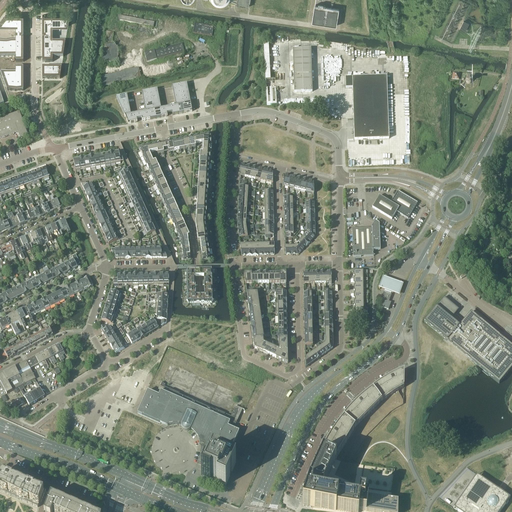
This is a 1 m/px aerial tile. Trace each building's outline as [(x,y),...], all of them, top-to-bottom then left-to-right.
[(339,9),(322,6),(314,5),(312,23),(336,26),(339,9)] [(16,42),(0,41),(0,57),(16,57),(16,62),(23,62),(23,37),(22,37),(22,32),(23,32),(23,15),(5,15),(0,22),(0,26),(16,26),(16,42)] [(70,15),(42,15),(42,32),(44,32),(44,37),(42,37),(42,38),(42,62),(45,62),(53,62),(53,57),(63,57),(65,42),(53,42),(53,37),(53,32),(53,27),(68,27),(70,15)] [(157,22),(118,15),(117,21),(156,28),(157,22)] [(356,17),(347,15),(346,20),(350,20),(349,27),(354,28),(356,17)] [(468,23),(464,21),(460,29),(465,31),(468,23)] [(122,23),(121,29),(133,31),(151,34),(152,28),(122,23)] [(212,37),(213,34),(214,26),(194,23),(193,34),(212,37)] [(114,32),(107,31),(102,61),(117,64),(119,50),(114,43),(112,43),(114,32)] [(268,42),(263,43),(267,105),(277,105),(275,80),(270,80),(268,42)] [(158,58),(184,52),(182,44),(154,51),(154,50),(144,52),(147,62),(157,59),(156,58),(158,58)] [(311,49),(304,49),(293,50),(294,93),(312,92),(311,49)] [(16,73),(1,73),(7,91),(23,91),(23,67),(16,67),(16,73)] [(45,67),(42,67),(42,79),(60,79),(62,69),(62,67),(45,67)] [(141,78),(138,67),(102,76),(104,87),(141,78)] [(387,76),(351,78),(345,78),(345,88),(352,88),(354,140),(389,139),(387,76)] [(116,98),(128,124),(137,122),(137,120),(138,120),(142,119),(142,121),(167,117),(167,114),(172,113),(172,116),(192,112),(187,84),(172,87),(176,106),(171,107),(166,108),(161,109),(157,90),(142,93),(146,112),(141,113),(136,114),(131,115),(127,95),(116,98)] [(20,138),(21,138),(28,135),(20,112),(0,118),(0,138),(18,132),(20,138)] [(211,134),(202,136),(204,143),(211,144),(211,134)] [(202,136),(194,137),(195,144),(201,143),(204,143),(202,136)] [(165,143),(164,143),(166,153),(168,152),(170,152),(174,151),(172,141),(165,143)] [(164,153),(166,153),(164,143),(156,144),(158,152),(157,152),(158,154),(162,154),(164,153)] [(156,144),(147,146),(149,153),(151,153),(157,152),(158,152),(156,144)] [(147,146),(139,148),(143,157),(149,154),(149,153),(147,146)] [(119,152),(114,153),(116,164),(121,163),(121,161),(123,161),(121,156),(120,156),(119,152)] [(149,154),(143,157),(147,165),(153,162),(152,161),(150,156),(149,154)] [(153,162),(147,165),(149,171),(158,166),(158,165),(156,161),(153,162)] [(158,166),(149,171),(151,175),(160,171),(158,167),(158,166)] [(49,178),(45,167),(42,169),(40,170),(43,179),(44,180),(49,178)] [(122,170),(117,173),(118,175),(119,175),(121,180),(130,176),(127,168),(122,170)] [(43,179),(40,170),(38,170),(35,171),(39,181),(43,179)] [(39,181),(35,171),(32,172),(30,173),(34,184),(34,185),(40,183),(39,181)] [(160,171),(151,175),(153,180),(162,176),(162,175),(160,171)] [(34,184),(30,173),(28,174),(25,175),(29,185),(29,186),(34,184)] [(29,185),(25,175),(23,176),(21,177),(24,187),(29,185)] [(283,186),(289,188),(291,177),(283,175),(283,186)] [(121,180),(120,180),(122,185),(132,180),(130,176),(121,180)] [(162,176),(153,180),(155,185),(165,181),(163,177),(162,176)] [(24,187),(21,177),(18,178),(16,179),(19,188),(24,187)] [(289,188),(294,189),(297,177),(297,178),(291,177),(289,188)] [(300,190),(303,179),(297,177),(294,189),(300,190)] [(19,188),(16,179),(13,179),(12,180),(11,180),(15,190),(19,188)] [(300,190),(305,192),(308,180),(303,179),(300,190)] [(15,190),(11,180),(9,181),(6,182),(10,192),(10,194),(16,192),(15,190)] [(132,180),(122,185),(124,190),(134,185),(132,180)] [(313,182),(308,180),(309,180),(308,180),(305,192),(314,194),(313,182)] [(165,181),(155,185),(158,190),(167,186),(166,185),(165,181)] [(10,192),(6,182),(4,183),(2,184),(5,194),(10,192)] [(81,183),(85,193),(94,189),(92,184),(87,186),(86,183),(86,182),(81,183)] [(134,185),(124,190),(126,194),(136,190),(134,185)] [(240,185),(239,194),(248,194),(248,187),(240,185)] [(167,186),(158,190),(160,195),(169,191),(167,187),(167,186)] [(94,189),(85,193),(87,197),(96,193),(94,189)] [(136,190),(126,194),(129,199),(130,199),(139,195),(138,194),(139,194),(136,190)] [(169,191),(160,195),(162,200),(171,196),(171,195),(169,191)] [(418,203),(398,191),(391,203),(379,196),(372,208),(392,220),(396,212),(408,219),(418,203)] [(96,193),(87,197),(87,198),(89,202),(99,198),(97,193),(96,193)] [(139,195),(130,199),(132,203),(141,199),(139,195)] [(171,196),(162,200),(164,205),(174,201),(172,197),(171,196)] [(285,196),(284,196),(284,205),(293,204),(293,198),(290,197),(287,197),(285,196)] [(52,198),(50,199),(55,211),(57,210),(58,210),(61,209),(57,200),(54,202),(52,198)] [(99,198),(89,202),(91,207),(101,202),(99,198)] [(49,202),(46,204),(50,214),(53,213),(53,212),(55,211),(50,199),(48,200),(49,202)] [(141,199),(132,203),(134,208),(143,204),(141,199)] [(174,201),(164,205),(167,210),(176,206),(175,205),(174,201)] [(42,202),(40,203),(45,215),(47,214),(48,214),(48,215),(50,214),(46,204),(43,205),(42,202)] [(91,207),(93,211),(103,207),(101,202),(91,207)] [(31,203),(28,204),(35,220),(38,219),(40,218),(36,208),(33,209),(31,203)] [(39,207),(36,208),(40,218),(43,217),(43,216),(45,215),(40,203),(38,204),(39,207)] [(29,211),(26,212),(30,222),(33,221),(35,220),(28,204),(26,205),(29,211)] [(143,204),(134,208),(136,212),(145,208),(143,204)] [(103,207),(93,211),(94,211),(96,216),(105,212),(107,211),(105,206),(103,207)] [(176,206),(167,210),(169,215),(178,211),(176,207),(176,206)] [(145,208),(136,212),(138,217),(147,213),(145,208)] [(18,213),(15,214),(16,217),(21,227),(23,226),(23,225),(25,224),(20,212),(19,209),(16,210),(18,213)] [(20,212),(25,224),(28,223),(30,222),(26,212),(24,214),(22,211),(20,212)] [(178,211),(169,215),(171,220),(180,216),(180,215),(178,211)] [(11,212),(8,213),(15,228),(18,227),(18,228),(21,227),(16,217),(14,218),(11,212)] [(105,212),(96,216),(98,221),(107,217),(105,212)] [(9,220),(6,221),(11,231),(13,230),(13,229),(15,228),(8,213),(6,214),(9,220)] [(147,213),(138,217),(140,221),(149,217),(147,213)] [(180,216),(171,220),(173,225),(182,221),(181,217),(180,216)] [(107,217),(98,221),(100,225),(109,221),(107,217)] [(140,221),(139,222),(141,227),(151,222),(149,218),(149,217),(140,221)] [(2,219),(0,219),(0,220),(5,233),(8,232),(11,231),(6,221),(5,219),(3,221),(2,219)] [(109,221),(100,225),(102,230),(112,226),(113,225),(111,220),(109,221)] [(62,222),(60,223),(64,233),(67,231),(69,236),(71,235),(69,231),(65,221),(63,222),(62,222)] [(182,221),(173,225),(175,230),(185,226),(184,225),(182,221)] [(151,222),(141,227),(143,232),(144,231),(153,227),(151,222)] [(380,248),(379,233),(379,231),(379,230),(379,225),(379,224),(375,222),(374,223),(372,226),(371,227),(371,229),(365,229),(355,229),(352,229),(353,257),(369,257),(371,256),(374,256),(373,250),(374,250),(379,250),(380,250),(380,249),(380,248)] [(57,224),(55,225),(62,240),(64,239),(62,234),(64,233),(60,223),(58,224),(57,224)] [(52,226),(50,227),(54,237),(57,236),(59,242),(62,240),(55,225),(53,226),(52,226)] [(112,226),(102,230),(104,234),(114,230),(112,226)] [(185,226),(175,230),(178,235),(187,231),(185,227),(185,226)] [(293,226),(285,226),(285,234),(285,237),(291,237),(291,234),(293,234),(293,226)] [(47,229),(45,230),(50,242),(53,241),(52,238),(54,237),(50,227),(47,228),(47,229)] [(153,227),(144,231),(146,236),(151,234),(152,237),(157,236),(155,232),(153,227)] [(248,236),(247,229),(238,230),(238,235),(239,235),(239,238),(244,237),(246,237),(248,236)] [(42,230),(40,231),(43,240),(46,239),(48,243),(50,242),(45,230),(43,231),(42,230)] [(114,230),(104,234),(104,235),(106,239),(117,234),(115,230),(114,230)] [(37,233),(35,234),(40,246),(42,245),(42,244),(45,243),(43,240),(40,231),(37,232),(37,233)] [(187,231),(178,235),(180,240),(188,236),(189,236),(187,231)] [(307,233),(303,237),(309,243),(310,243),(309,243),(315,236),(315,231),(307,231),(307,233)] [(32,235),(30,236),(34,246),(37,245),(38,247),(40,246),(35,234),(33,235),(32,235)] [(117,234),(106,239),(108,244),(119,239),(117,234)] [(27,237),(25,238),(30,251),(33,249),(32,247),(34,246),(30,236),(27,237)] [(188,236),(180,240),(181,242),(182,252),(189,251),(188,241),(189,241),(188,236)] [(306,247),(309,243),(303,237),(298,242),(304,248),(306,246),(306,247)] [(22,239),(20,240),(24,250),(27,249),(28,252),(30,251),(25,238),(23,239),(22,239)] [(17,242),(15,243),(21,258),(22,260),(25,258),(22,253),(25,252),(24,250),(20,240),(17,241),(17,242)] [(207,240),(200,241),(201,251),(209,250),(207,240)] [(298,255),(304,248),(298,242),(294,246),(293,246),(293,255),(298,255)] [(12,243),(10,245),(13,253),(14,254),(16,253),(19,259),(21,258),(15,243),(13,244),(12,243)] [(10,245),(5,247),(10,259),(12,258),(11,254),(13,253),(10,245)] [(5,247),(0,249),(4,257),(5,260),(8,259),(8,260),(10,259),(5,247)] [(162,248),(156,249),(157,253),(157,258),(167,258),(165,253),(162,253),(162,248)] [(111,250),(113,254),(115,254),(115,257),(115,259),(120,259),(120,249),(111,250)] [(209,250),(201,251),(203,261),(210,260),(209,250)] [(189,251),(182,252),(184,262),(191,261),(189,251)] [(73,259),(68,262),(72,270),(73,270),(74,270),(75,269),(76,268),(77,268),(76,265),(79,263),(76,255),(72,257),(73,259)] [(66,263),(63,264),(68,272),(69,272),(70,272),(71,271),(72,270),(68,262),(66,263)] [(63,264),(58,267),(63,275),(64,275),(66,274),(66,273),(68,272),(63,264)] [(58,267),(54,269),(58,277),(60,276),(61,276),(62,276),(63,275),(58,267)] [(54,269),(49,271),(53,280),(55,278),(56,279),(58,278),(58,277),(54,269)] [(49,271),(44,274),(48,282),(50,281),(51,281),(53,280),(49,271)] [(353,276),(350,276),(350,279),(353,279),(354,279),(363,279),(363,274),(367,274),(367,271),(353,271),(353,276)] [(44,274),(39,276),(44,284),(45,284),(46,284),(47,283),(48,282),(44,274)] [(379,287),(381,293),(383,294),(384,293),(391,295),(390,297),(394,298),(399,294),(403,286),(401,279),(388,274),(382,278),(379,287)] [(123,287),(123,275),(117,275),(117,279),(115,279),(113,284),(117,284),(117,287),(123,287)] [(39,276),(34,278),(39,287),(39,286),(40,287),(42,286),(42,285),(44,284),(39,276)] [(34,278),(30,281),(34,289),(35,289),(37,288),(39,287),(34,278)] [(89,278),(84,280),(89,288),(93,286),(89,278)] [(353,284),(350,284),(350,287),(354,287),(363,286),(363,281),(367,281),(367,279),(363,279),(354,279),(353,279),(353,284)] [(80,282),(79,282),(84,291),(89,288),(84,280),(82,281),(80,281),(80,282)] [(30,281),(25,283),(29,292),(31,291),(32,291),(34,290),(34,289),(30,281)] [(75,285),(79,293),(84,291),(79,282),(78,283),(77,283),(75,284),(75,285)] [(25,283),(20,286),(24,294),(27,293),(29,292),(25,283)] [(70,286),(70,287),(74,296),(77,294),(78,296),(80,299),(82,298),(79,293),(75,285),(73,286),(72,285),(70,286)] [(20,286),(15,288),(19,296),(22,295),(23,295),(24,295),(24,294),(20,286)] [(354,291),(350,291),(350,294),(354,294),(363,294),(363,288),(367,288),(367,286),(363,286),(354,287),(354,291)] [(65,289),(65,290),(69,298),(74,296),(70,287),(68,288),(67,288),(66,288),(65,289)] [(15,288),(10,290),(15,299),(16,299),(17,298),(18,297),(19,296),(15,288)] [(10,290),(6,293),(10,301),(11,301),(13,300),(15,299),(10,290)] [(60,292),(64,300),(69,298),(65,290),(63,290),(62,290),(61,291),(60,292)] [(122,295),(119,294),(111,291),(109,296),(121,300),(123,295),(122,295)] [(57,293),(55,294),(60,303),(64,300),(60,292),(58,293),(57,293)] [(328,292),(326,292),(324,292),(324,300),(332,300),(332,299),(331,292),(328,292)] [(6,293),(1,295),(5,304),(6,303),(7,303),(8,303),(8,302),(10,301),(6,293)] [(388,302),(390,297),(391,295),(384,293),(383,294),(383,296),(383,297),(382,299),(383,300),(384,300),(381,307),(388,309),(391,303),(388,302)] [(53,296),(51,297),(55,305),(60,303),(55,294),(53,295),(53,296)] [(354,299),(350,299),(350,302),(351,302),(354,302),(354,301),(363,301),(363,296),(368,296),(368,294),(363,294),(354,294),(354,299)] [(119,305),(121,300),(109,296),(108,301),(119,305)] [(48,298),(46,299),(50,307),(55,305),(51,297),(50,297),(48,297),(48,298)] [(511,367),(511,346),(471,312),(463,321),(461,320),(455,314),(459,310),(444,297),(424,322),(499,384),(511,367)] [(43,300),(41,301),(45,310),(50,307),(46,299),(43,300)] [(38,303),(36,304),(40,312),(45,310),(41,301),(40,301),(39,302),(38,303)] [(118,310),(119,305),(108,301),(106,306),(118,310)] [(33,305),(31,306),(36,314),(40,312),(36,304),(35,304),(34,304),(33,305)] [(29,308),(27,309),(31,317),(36,314),(31,306),(30,306),(29,307),(29,308)] [(116,314),(118,310),(106,306),(105,311),(116,314)] [(25,309),(21,311),(26,319),(28,318),(31,324),(32,323),(34,322),(32,319),(31,317),(27,309),(26,309),(25,309)] [(19,313),(17,314),(23,325),(24,328),(26,327),(23,320),(26,319),(21,311),(19,312),(19,313)] [(115,319),(116,314),(105,311),(103,316),(115,319)] [(9,317),(7,318),(7,319),(12,329),(15,335),(16,336),(20,334),(16,326),(19,324),(20,326),(23,325),(17,314),(15,315),(14,314),(9,317)] [(166,323),(167,316),(157,315),(157,320),(162,321),(161,326),(166,323)] [(113,324),(115,319),(103,316),(101,321),(113,324)] [(5,319),(2,320),(6,329),(7,332),(12,329),(7,319),(5,320),(5,319)] [(158,328),(153,319),(148,322),(154,331),(158,328)] [(154,331),(148,322),(144,324),(149,334),(154,331)] [(149,334),(144,324),(139,327),(145,336),(149,334)] [(105,336),(114,331),(111,326),(106,329),(105,327),(99,327),(105,336)] [(145,336),(139,327),(135,330),(141,339),(145,336)] [(43,331),(47,339),(53,336),(50,331),(51,330),(51,329),(50,328),(49,328),(43,331)] [(141,339),(135,330),(131,332),(136,342),(141,339)] [(47,339),(43,331),(38,334),(42,342),(47,339)] [(107,341),(117,335),(114,331),(105,336),(107,341)] [(136,342),(131,332),(126,335),(132,344),(136,342)] [(42,342),(38,334),(32,337),(36,345),(42,342)] [(110,345),(119,340),(117,335),(107,341),(110,345)] [(32,337),(26,340),(31,348),(36,345),(32,337)] [(253,339),(254,345),(254,347),(254,348),(268,355),(270,356),(288,363),(288,359),(288,356),(287,338),(278,338),(279,350),(264,343),(263,338),(263,337),(253,339)] [(31,348),(26,340),(21,343),(25,351),(31,348)] [(113,350),(122,344),(119,340),(110,345),(113,350)] [(25,351),(21,343),(15,346),(19,354),(25,351)] [(59,344),(55,346),(63,360),(65,359),(63,356),(65,355),(62,349),(59,344)] [(115,354),(125,349),(122,344),(113,350),(115,354)] [(333,348),(325,344),(318,349),(323,355),(333,348)] [(15,346),(10,349),(14,357),(19,354),(15,346)] [(55,346),(51,348),(55,356),(57,355),(60,361),(63,360),(55,346)] [(51,348),(47,350),(55,364),(57,363),(53,357),(55,356),(51,348)] [(14,357),(10,349),(4,352),(5,354),(7,357),(8,360),(14,357)] [(323,355),(318,349),(312,353),(317,360),(321,357),(323,355)] [(47,350),(43,352),(47,360),(49,359),(52,365),(55,364),(47,350)] [(43,352),(39,354),(47,368),(49,367),(45,361),(47,360),(43,352)] [(316,360),(317,360),(312,353),(305,358),(305,368),(316,360)] [(39,354),(35,357),(39,364),(39,365),(41,363),(44,370),(47,368),(39,354)] [(26,361),(0,375),(0,381),(7,394),(19,388),(23,386),(27,384),(31,382),(33,380),(35,380),(36,379),(30,369),(39,364),(35,357),(27,361),(26,361)] [(377,385),(374,387),(375,388),(382,399),(390,412),(403,404),(403,400),(396,389),(402,386),(403,387),(404,387),(404,386),(404,384),(404,370),(400,371),(394,374),(389,377),(382,381),(377,385)] [(147,389),(136,413),(160,424),(167,427),(168,426),(169,426),(170,426),(171,426),(172,425),(173,425),(174,425),(175,425),(176,425),(177,425),(181,426),(181,427),(181,428),(182,429),(182,430),(183,431),(184,431),(184,432),(185,432),(186,432),(187,432),(188,432),(189,431),(190,431),(190,430),(193,432),(194,433),(195,433),(195,434),(195,435),(196,435),(196,436),(197,436),(197,437),(198,438),(198,439),(199,440),(199,441),(199,442),(200,442),(200,443),(200,444),(200,445),(200,446),(223,455),(224,452),(229,454),(239,430),(228,426),(230,422),(236,425),(242,409),(236,406),(231,417),(164,387),(165,385),(163,384),(161,383),(158,390),(160,391),(158,394),(147,389)] [(37,384),(35,385),(37,389),(35,390),(41,399),(45,397),(44,396),(37,384)] [(350,409),(345,415),(345,416),(346,416),(356,426),(366,436),(390,412),(382,399),(375,388),(374,387),(372,389),(373,390),(369,392),(362,398),(355,404),(350,409)] [(32,388),(30,389),(30,390),(37,401),(41,399),(35,390),(34,388),(32,389),(32,388)] [(22,390),(21,391),(22,394),(29,406),(33,403),(27,393),(25,394),(24,393),(22,390)] [(30,390),(27,393),(33,403),(37,401),(30,390)] [(18,400),(8,406),(8,407),(8,408),(10,411),(11,411),(11,412),(15,409),(15,410),(18,408),(22,406),(24,404),(22,401),(20,402),(18,400)] [(326,443),(322,453),(323,453),(336,459),(343,462),(350,463),(366,436),(356,426),(346,416),(345,416),(345,415),(343,418),(344,418),(339,425),(335,430),(330,437),(326,443)] [(199,460),(197,464),(205,467),(201,476),(210,480),(211,478),(217,480),(217,482),(226,486),(227,482),(230,477),(229,476),(230,474),(231,472),(232,472),(234,468),(236,463),(227,459),(226,460),(222,458),(222,457),(223,455),(200,446),(201,447),(201,448),(201,449),(201,450),(201,451),(201,452),(201,453),(200,454),(200,455),(200,456),(200,457),(199,458),(199,459),(199,460)] [(309,485),(302,506),(313,508),(334,511),(335,511),(336,511),(340,511),(358,511),(359,511),(364,511),(397,511),(398,502),(390,501),(391,500),(392,492),(395,469),(392,469),(350,463),(343,462),(336,459),(323,453),(308,485),(309,485)] [(44,492),(1,473),(0,474),(0,490),(38,508),(44,492)] [(499,511),(505,504),(503,502),(507,496),(500,492),(497,490),(480,478),(479,480),(477,478),(474,482),(473,481),(458,503),(459,504),(456,508),(459,509),(458,511),(459,511),(499,511)] [(89,511),(51,495),(49,501),(44,511),(89,511)]
